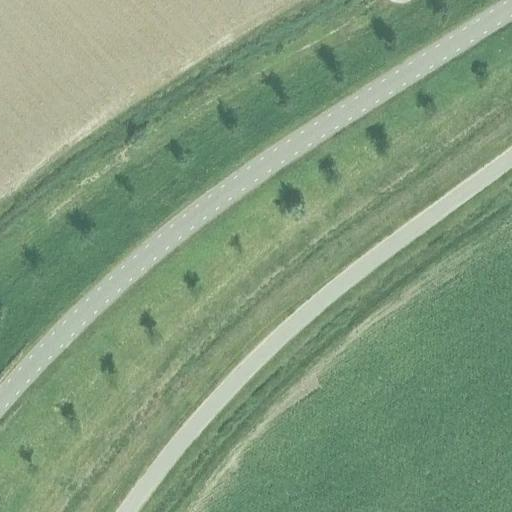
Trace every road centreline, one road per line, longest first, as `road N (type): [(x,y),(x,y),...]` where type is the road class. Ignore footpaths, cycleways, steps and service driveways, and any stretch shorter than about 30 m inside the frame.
road 1 (unclassified): [(0,403),(143,255),(253,173),(511,9)]
road 2 (unclassified): [(127,511),(382,251),(511,159)]
